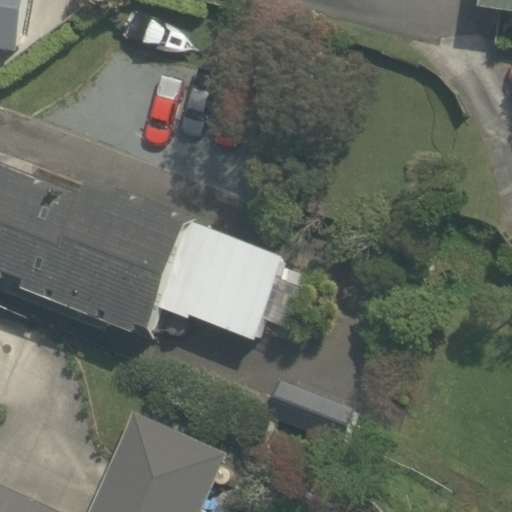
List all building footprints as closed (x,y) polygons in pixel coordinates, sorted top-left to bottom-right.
[(84,0),(0,0),(0,50),(37,57),(84,0)] [(511,0),(499,0),(498,14),(511,15),(511,0)] [(0,209),(14,172),(0,166),(0,209)] [(182,309),(214,229),(108,188),(101,206),(14,172),(0,209),(0,279),(168,346),(182,309)] [(214,229),(182,309),(278,347),(310,267),(214,229)] [(103,511),(65,511),(14,490),(4,511),(209,511),(234,456),(145,417),(103,511)]
